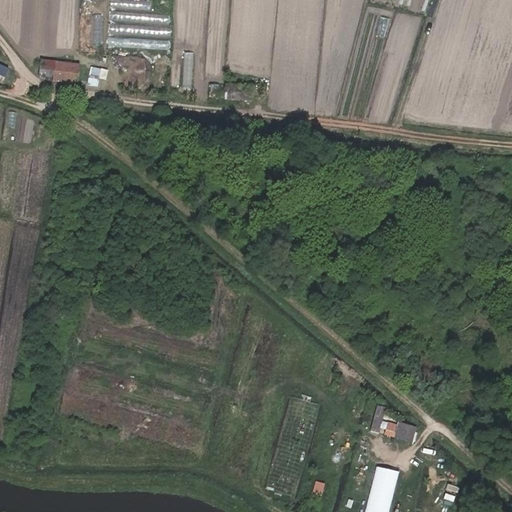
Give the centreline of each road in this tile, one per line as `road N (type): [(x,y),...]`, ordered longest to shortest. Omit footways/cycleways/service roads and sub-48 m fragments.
road 1 (track): [(0,45),(36,89),(126,154),(511,487)]
road 2 (track): [(511,145),(36,89)]
